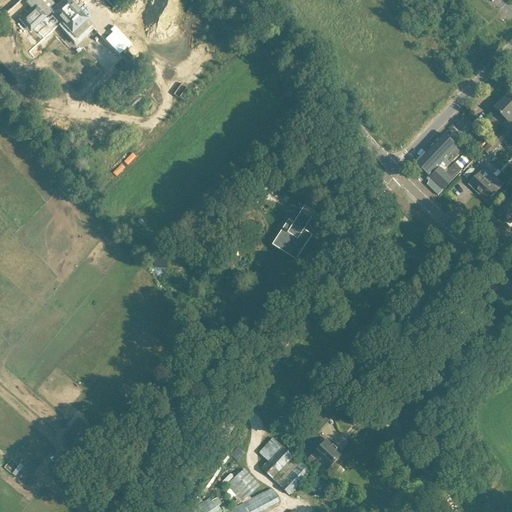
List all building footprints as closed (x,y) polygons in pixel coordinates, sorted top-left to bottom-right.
[(25,19),(13,30),(24,42),(45,22),(55,32),(35,51),(39,56),(46,50),(47,50),(66,69),(79,57),(71,48),(85,35),(80,30),(81,29),(61,7),(50,17),(33,0),(19,13),(25,19)] [(511,98),(509,95),(495,109),(508,122),(511,117),(511,98)] [(476,151),(486,142),(475,130),(465,139),(476,151)] [(503,130),(484,150),(490,155),(499,146),(500,147),(510,137),(503,130)] [(462,152),(451,141),(444,134),(416,164),(429,176),(426,179),(429,182),(427,185),(438,196),(453,181),(462,170),(455,163),(449,170),(447,168),(462,152)] [(74,158),(78,154),(73,148),(68,152),(74,158)] [(65,153),(60,157),(66,165),(71,161),(65,153)] [(487,202),(498,190),(503,185),(486,168),(469,185),(487,202)] [(510,224),(511,222),(511,195),(497,212),(510,224)] [(288,222),(276,241),(298,255),(305,243),(310,236),(311,236),(311,235),(303,230),(303,229),(294,224),(293,224),(288,220),(287,221),(288,222)] [(348,287),(355,291),(362,280),(356,276),(348,287)] [(328,422),(317,411),(306,422),(317,433),(328,422)] [(73,446),(88,428),(79,420),(64,438),(73,446)] [(310,474),(287,453),(273,439),(259,454),(268,462),(261,469),(289,496),(310,474)] [(329,450),(331,447),(326,441),(308,460),(311,463),(315,459),(326,470),(338,458),(329,450)] [(237,462),(245,454),(238,447),(230,455),(237,462)] [(17,477),(30,487),(35,480),(22,470),(17,477)] [(259,487),(251,478),(244,470),(227,485),(243,502),(259,487)] [(260,511),(280,502),(273,489),(227,511),(260,511)] [(216,511),(217,511),(210,499),(190,511),(216,511)] [(499,502),(490,511),(505,511),(508,510),(499,502)]
